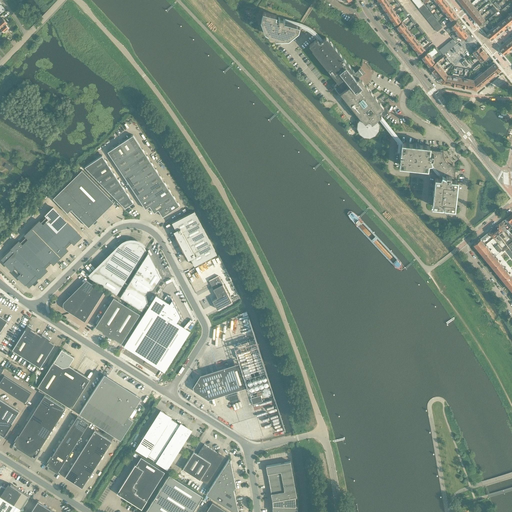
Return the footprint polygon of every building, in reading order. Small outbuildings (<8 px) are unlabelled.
[(464,8),(471,3),(468,0),(466,0),(461,4),(465,8),(464,8)] [(381,6),(384,10),(391,6),(388,1),(381,6)] [(440,6),(443,11),(449,6),(446,2),(440,6)] [(465,8),(468,12),(475,7),(471,3),(464,8),(465,9),(465,8)] [(418,8),(437,31),(442,27),(423,4),(418,8)] [(384,10),(388,15),(394,11),(391,6),(384,10)] [(443,11),(447,15),(453,11),(449,6),(443,11)] [(468,12),(471,16),(478,11),(475,7),(468,12)] [(388,15),(391,20),(397,16),(394,11),(388,15)] [(453,11),(447,15),(451,20),(457,15),(453,11)] [(471,16),(475,21),(481,15),(478,11),(471,16)] [(262,24),(265,31),(269,33),(269,34),(275,38),(280,38),(288,38),(291,35),(298,30),(299,26),(299,25),(292,23),(293,22),(285,19),(278,17),(277,18),(275,18),(276,15),(263,12),(261,19),(263,23),(262,24)] [(481,15),(475,21),(478,25),(485,20),(481,15)] [(397,16),(391,20),(394,25),(401,21),(397,16)] [(504,19),(499,23),(504,29),(511,23),(509,20),(507,22),(504,19)] [(450,26),(454,31),(460,26),(456,21),(450,26)] [(293,22),(292,23),(299,25),(299,26),(302,27),(304,27),(306,28),(307,29),(308,29),(310,31),(311,31),(312,32),(313,34),(314,34),(315,35),(317,38),(317,39),(309,45),(338,81),(334,85),(340,93),(341,93),(359,78),(360,77),(362,75),(361,74),(362,73),(359,69),(358,69),(355,72),(353,70),(353,69),(352,70),(326,37),(322,40),(318,36),(316,33),(311,29),(308,27),(303,25),(293,22)] [(396,27),(399,31),(405,27),(402,22),(396,27)] [(499,23),(495,27),(500,33),(504,29),(499,23)] [(454,31),(458,35),(464,30),(460,26),(454,31)] [(399,31),(403,36),(409,31),(405,27),(399,31)] [(495,27),(491,30),(495,36),(500,33),(495,27)] [(464,30),(458,35),(462,40),(468,35),(464,30)] [(495,36),(491,30),(486,34),(491,40),(495,36)] [(403,36),(407,40),(413,36),(409,31),(403,36)] [(407,40),(411,45),(417,40),(413,36),(407,40)] [(411,45),(414,49),(420,45),(417,40),(411,45)] [(420,45),(414,49),(418,54),(424,49),(420,45)] [(509,51),(504,45),(499,49),(504,55),(509,51)] [(481,46),(472,53),(476,57),(476,58),(477,57),(476,57),(484,51),(482,49),(483,48),(481,46)] [(484,51),(476,57),(477,57),(480,61),(481,60),(484,58),(486,56),(488,55),(484,51)] [(421,58),(425,62),(431,57),(427,53),(421,58)] [(431,57),(425,62),(429,67),(434,62),(431,57)] [(438,61),(429,69),(431,71),(431,70),(433,72),(441,66),(438,61)] [(489,64),(488,64),(490,66),(496,73),(498,72),(499,73),(501,71),(493,61),(489,64)] [(441,66),(433,72),(436,77),(444,71),(445,70),(441,66)] [(490,66),(486,69),(492,77),(496,73),(490,66)] [(482,73),(488,80),(492,77),(486,69),(482,73)] [(444,71),(436,77),(442,83),(447,75),(444,71)] [(481,72),(477,75),(484,84),(486,82),(486,83),(488,81),(489,81),(488,80),(482,73),(481,72)] [(447,75),(442,83),(451,85),(452,76),(447,75)] [(477,75),(473,78),(473,80),(476,90),(476,91),(482,86),(482,85),(484,84),(477,75)] [(378,125),(378,124),(377,124),(376,120),(379,117),(380,116),(383,114),(381,112),(379,113),(378,112),(383,108),(359,78),(341,93),(361,118),(361,119),(359,122),(358,122),(358,123),(358,127),(358,128),(360,132),(360,133),(364,135),(364,136),(364,135),(369,136),(370,136),(374,134),(374,133),(377,130),(377,129),(378,125)] [(468,79),(466,88),(476,90),(473,80),(468,79)] [(380,116),(379,117),(399,143),(398,151),(401,152),(400,152),(399,153),(399,154),(400,155),(399,165),(428,168),(428,165),(430,165),(432,164),(435,169),(438,173),(440,174),(438,176),(438,178),(435,177),(432,206),(442,207),(442,208),(444,208),(445,208),(445,207),(454,208),(457,180),(454,179),(455,166),(451,165),(447,162),(445,159),(443,155),(443,151),(430,149),(430,146),(402,143),(380,116)] [(126,139),(133,149),(140,145),(133,135),(127,139),(126,139)] [(120,143),(127,153),(133,149),(126,139),(120,143)] [(114,147),(121,157),(127,153),(120,143),(114,147)] [(127,153),(131,160),(144,152),(140,145),(133,149),(127,153)] [(107,151),(114,162),(121,157),(114,147),(108,151),(107,151)] [(131,160),(136,167),(148,158),(148,159),(149,159),(144,152),(131,160)] [(114,162),(119,169),(119,168),(131,160),(127,153),(121,157),(114,162)] [(85,167),(90,173),(106,162),(107,162),(102,155),(85,167)] [(136,167),(140,173),(153,165),(149,159),(148,159),(148,158),(136,167)] [(119,169),(123,175),(136,167),(131,160),(119,168),(119,169)] [(90,173),(96,178),(111,169),(107,162),(106,162),(90,173)] [(140,173),(145,180),(157,172),(153,165),(140,173)] [(123,175),(128,182),(140,173),(136,167),(123,175)] [(71,209),(88,227),(100,216),(98,214),(100,212),(103,210),(107,207),(110,206),(114,202),(82,169),(53,198),(67,213),(71,209)] [(96,178),(102,184),(115,175),(115,176),(111,169),(96,178)] [(145,180),(149,187),(161,178),(162,179),(157,172),(145,180)] [(128,182),(132,189),(132,188),(145,180),(140,173),(128,182)] [(102,184),(108,190),(119,182),(120,182),(115,176),(115,175),(102,184)] [(149,187),(153,193),(166,185),(162,179),(161,178),(149,187)] [(132,189),(136,195),(137,195),(136,195),(149,187),(145,180),(132,188),(132,189)] [(108,190),(113,196),(124,189),(120,182),(119,182),(108,190)] [(153,193),(158,200),(160,199),(170,192),(171,192),(166,185),(153,193)] [(136,195),(141,202),(153,193),(149,187),(136,195),(137,195),(136,195)] [(113,196),(119,202),(128,195),(128,196),(129,196),(124,189),(113,196)] [(164,205),(166,204),(175,199),(171,192),(170,192),(160,199),(164,205)] [(145,209),(149,206),(158,200),(153,193),(141,202),(145,209)] [(128,195),(119,202),(125,208),(133,202),(129,196),(128,196),(128,195)] [(154,213),(158,210),(164,205),(160,199),(158,200),(149,206),(154,213)] [(175,199),(166,204),(171,211),(179,205),(175,199)] [(158,210),(162,216),(171,211),(166,204),(164,205),(158,210)] [(44,219),(53,228),(57,232),(67,222),(53,207),(46,214),(47,216),(44,219)] [(188,259),(190,258),(194,265),(217,254),(194,211),(172,222),(176,230),(174,231),(176,236),(188,259)] [(32,227),(43,239),(53,228),(44,219),(41,222),(39,221),(32,228),(32,227)] [(81,236),(67,222),(57,232),(69,245),(72,242),(74,243),(81,236)] [(493,228),(499,235),(500,234),(504,230),(498,224),(493,228)] [(27,236),(23,239),(33,249),(43,239),(32,227),(32,228),(25,235),(27,236)] [(53,228),(43,239),(61,257),(60,256),(67,249),(66,248),(69,245),(57,232),(53,228)] [(493,228),(488,232),(490,234),(494,239),(496,236),(500,241),(501,239),(498,235),(499,235),(493,228)] [(473,244),(478,250),(485,244),(482,241),(480,238),(473,244)] [(11,248),(12,249),(12,248),(16,252),(19,248),(29,259),(36,252),(33,249),(23,239),(20,242),(19,241),(11,248)] [(43,239),(33,249),(36,252),(49,265),(52,262),(53,263),(60,256),(61,257),(43,239)] [(124,243),(121,246),(89,277),(117,294),(145,250),(145,249),(144,247),(143,246),(141,244),(137,242),(134,241),(130,241),(127,242),(124,243)] [(478,250),(483,256),(490,250),(485,244),(478,250)] [(16,271),(26,262),(29,259),(19,248),(16,252),(12,248),(12,249),(2,259),(5,262),(12,270),(13,268),(16,271)] [(483,256),(488,262),(494,256),(490,250),(483,256)] [(36,252),(29,259),(26,262),(39,276),(40,277),(47,269),(45,268),(49,265),(36,252)] [(142,310),(145,306),(146,307),(148,304),(147,303),(147,302),(145,295),(148,290),(153,289),(161,277),(148,252),(128,283),(127,282),(124,286),(126,287),(120,297),(142,310)] [(488,262),(492,268),(499,262),(494,256),(488,262)] [(26,262),(16,271),(19,275),(18,276),(25,283),(26,283),(29,286),(39,276),(26,262)] [(492,268),(497,274),(504,268),(499,262),(492,268)] [(497,274),(502,279),(509,274),(504,268),(497,274)] [(502,279),(507,285),(511,281),(511,277),(509,274),(502,279)] [(232,301),(218,275),(209,280),(218,297),(212,300),(217,309),(232,301)] [(86,280),(79,287),(87,294),(87,293),(90,289),(93,284),(86,280)] [(90,289),(101,295),(104,291),(93,284),(90,289)] [(79,287),(76,290),(84,298),(85,297),(87,294),(79,287)] [(87,293),(98,300),(101,295),(90,289),(87,293)] [(72,294),(81,303),(82,301),(84,298),(76,290),(72,294)] [(85,297),(95,304),(98,300),(87,293),(87,294),(85,297)] [(69,297),(75,304),(79,307),(79,306),(81,303),(72,294),(69,297)] [(182,318),(171,295),(170,295),(172,299),(169,303),(156,295),(124,346),(164,371),(190,331),(177,322),(181,316),(182,318)] [(70,311),(70,312),(75,304),(69,297),(68,297),(69,298),(66,301),(65,302),(64,304),(64,305),(65,306),(65,307),(66,308),(70,311)] [(82,301),(93,308),(95,304),(85,297),(84,298),(82,301)] [(103,332),(108,336),(127,305),(114,297),(95,326),(102,331),(103,332)] [(79,306),(84,308),(90,312),(93,308),(82,301),(81,303),(79,306)] [(70,312),(74,314),(79,307),(75,304),(70,312)] [(127,305),(108,336),(112,339),(114,338),(121,343),(140,314),(127,305)] [(74,314),(78,317),(84,308),(79,306),(79,307),(74,314)] [(84,308),(78,317),(85,321),(90,312),(84,308)] [(12,350),(21,356),(36,332),(31,329),(32,328),(28,326),(12,350)] [(21,356),(31,361),(46,337),(42,335),(41,336),(36,332),(21,356)] [(46,337),(31,361),(40,367),(55,344),(49,341),(50,340),(46,337)] [(69,365),(73,359),(70,357),(70,355),(70,354),(62,349),(54,361),(37,387),(71,408),(90,379),(69,365)] [(193,387),(194,390),(208,399),(237,390),(229,366),(200,375),(193,387)] [(79,413),(120,440),(132,421),(128,418),(140,398),(141,398),(104,374),(104,375),(87,401),(79,413)] [(0,381),(0,386),(2,388),(9,378),(4,375),(0,381)] [(2,388),(7,391),(13,381),(9,378),(2,388)] [(7,391),(11,394),(18,384),(13,381),(7,391)] [(11,394),(16,397),(22,386),(18,384),(11,394)] [(16,397),(20,399),(26,389),(22,386),(16,397)] [(20,399),(25,402),(31,392),(26,389),(20,399)] [(41,399),(52,406),(55,401),(44,395),(41,399)] [(251,398),(253,404),(262,401),(261,395),(251,398)] [(38,404),(49,410),(52,406),(41,399),(38,404)] [(52,406),(62,413),(65,408),(55,401),(52,406)] [(7,403),(0,414),(0,432),(4,435),(19,411),(7,403)] [(36,408),(46,415),(49,410),(38,404),(36,408)] [(52,406),(49,410),(59,417),(62,413),(52,406)] [(33,413),(43,419),(46,415),(36,408),(33,413)] [(49,410),(46,415),(57,422),(59,417),(49,410)] [(156,417),(152,423),(158,427),(166,413),(166,414),(161,410),(157,417),(156,417)] [(30,417),(41,424),(43,419),(33,413),(30,417)] [(166,414),(166,413),(158,427),(163,430),(170,418),(171,417),(166,414)] [(46,415),(43,419),(54,426),(57,422),(46,415)] [(74,420),(86,427),(89,423),(77,416),(74,420)] [(27,422),(38,428),(41,424),(30,417),(27,422)] [(148,429),(164,439),(168,433),(175,421),(170,418),(163,430),(158,427),(152,423),(149,429),(148,429)] [(43,419),(41,424),(51,430),(54,426),(43,419)] [(72,425),(83,432),(86,427),(74,420),(72,425)] [(175,421),(168,433),(173,436),(180,425),(175,421)] [(24,426),(35,433),(38,428),(27,422),(24,426)] [(180,425),(173,436),(178,439),(186,426),(181,423),(180,425)] [(41,424),(38,428),(48,435),(51,430),(41,424)] [(69,429),(80,436),(83,432),(72,425),(69,429)] [(22,430),(32,437),(35,433),(24,426),(22,430)] [(178,439),(183,443),(187,436),(187,437),(187,436),(191,430),(186,427),(186,426),(178,439)] [(38,428),(35,433),(45,439),(48,435),(38,428)] [(66,434),(77,441),(80,436),(69,429),(66,434)] [(148,430),(144,436),(160,446),(164,439),(148,429),(148,430)] [(19,435),(29,441),(32,437),(22,430),(19,434),(19,435)] [(95,430),(85,445),(94,450),(98,444),(103,436),(95,430)] [(35,433),(32,437),(43,444),(45,439),(35,433)] [(168,433),(164,439),(179,449),(183,443),(178,439),(173,436),(168,433)] [(63,438),(74,445),(77,441),(66,434),(63,438)] [(16,445),(24,450),(29,441),(19,435),(18,436),(18,435),(14,440),(15,440),(14,443),(16,445)] [(112,441),(103,436),(98,444),(106,450),(112,441)] [(140,442),(156,452),(160,446),(144,436),(140,442)] [(32,437),(29,441),(40,448),(43,444),(32,437)] [(60,442),(72,450),(74,445),(63,438),(60,442)] [(164,439),(160,446),(175,455),(179,449),(164,439)] [(24,450),(32,456),(32,455),(35,456),(36,454),(37,454),(40,449),(39,449),(40,448),(29,441),(24,450)] [(57,447),(69,454),(72,450),(60,442),(57,447)] [(136,449),(152,458),(156,452),(140,442),(136,449)] [(98,444),(94,450),(102,456),(106,450),(98,444)] [(198,454),(194,451),(183,468),(207,484),(224,457),(204,444),(198,454)] [(85,445),(82,451),(90,456),(94,450),(85,445)] [(160,446),(156,452),(171,462),(175,455),(160,446)] [(55,451),(66,459),(69,454),(57,447),(55,451)] [(94,450),(90,456),(99,461),(102,456),(94,450)] [(52,456),(63,463),(66,459),(55,451),(52,455),(52,456)] [(82,451),(78,456),(86,462),(90,456),(82,451)] [(156,452),(152,458),(167,468),(171,462),(156,452)] [(58,472),(63,463),(52,456),(51,457),(51,456),(47,461),(48,461),(47,464),(49,466),(57,472),(58,472)] [(78,456),(74,462),(83,468),(86,462),(78,456)] [(90,456),(86,462),(95,467),(99,461),(90,456)] [(135,464),(135,465),(117,493),(142,509),(147,500),(165,472),(141,457),(136,465),(135,464)] [(236,487),(230,461),(228,460),(229,459),(228,459),(206,494),(234,511),(238,511),(234,489),(235,488),(236,487)] [(267,473),(292,468),(291,468),(290,462),(290,461),(266,466),(268,473),(267,473)] [(74,462),(70,468),(79,474),(83,468),(74,462)] [(86,462),(83,468),(91,473),(95,467),(86,462)] [(65,477),(73,482),(79,474),(70,468),(65,477)] [(83,468),(79,474),(87,479),(91,473),(83,468)] [(269,480),(293,475),(292,475),(291,469),(292,469),(292,468),(267,473),(268,473),(269,480)] [(79,474),(73,482),(82,488),(87,479),(79,474)] [(169,474),(145,511),(192,511),(203,496),(169,474)] [(270,486),(270,487),(294,482),(293,476),(293,475),(269,480),(270,486)] [(271,493),(295,489),(294,482),(270,487),(271,493)] [(0,485),(0,511),(18,511),(29,496),(10,484),(10,485),(8,483),(6,487),(1,484),(0,485)] [(272,500),(295,496),(296,496),(295,489),(271,493),(271,494),(273,500),(272,500)] [(272,505),(296,506),(295,496),(272,500),(273,505),(272,505)] [(38,501),(30,511),(49,511),(51,510),(38,501)] [(205,511),(228,511),(212,502),(205,511)]
